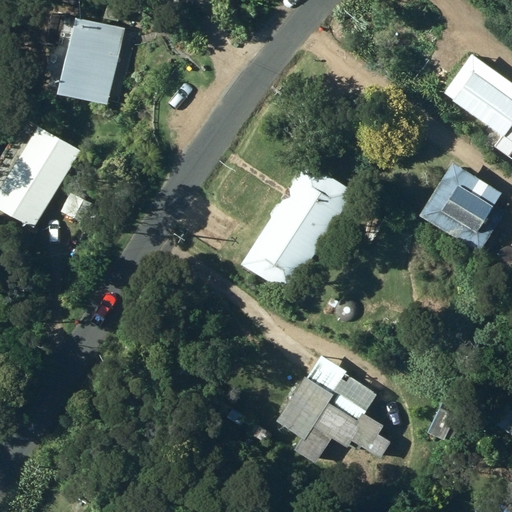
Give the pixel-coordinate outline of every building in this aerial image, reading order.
[(110,104),(127,29),(80,18),(63,94),(110,104)] [(443,85),(503,128),(495,139),(507,149),(511,142),(511,74),(472,45),(443,85)] [(0,207),(36,229),(82,150),(41,126),(0,195),(0,207)] [(289,295),(355,193),(306,161),(263,227),(266,229),(243,264),(289,295)] [(423,216),(481,254),(506,215),(495,208),(505,193),(457,162),(423,216)] [(511,369),(511,345),(500,363),(511,369)] [(323,356),(279,422),(305,439),(297,450),(317,464),(334,439),(349,448),(354,440),(382,459),(392,443),(379,434),(385,427),(365,414),(368,411),(336,390),(348,372),(323,356)] [(366,390),(355,383),(349,394),(360,401),(366,390)] [(497,424),(511,434),(511,411),(507,408),(497,424)]
